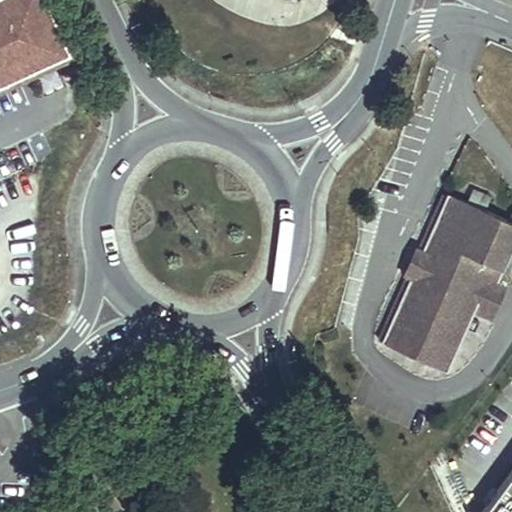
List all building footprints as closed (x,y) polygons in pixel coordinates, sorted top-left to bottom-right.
[(53,53),(29,0),(0,0),(0,76),(41,58),(53,53)] [(473,188),(467,201),(485,209),(491,195),(473,188)] [(447,192),(441,206),(460,198),(447,192)] [(426,367),(433,364),(452,357),(459,354),(457,348),(474,311),(479,299),(476,290),(497,281),(503,269),(502,269),(511,246),(511,221),(485,209),(467,201),(460,198),(441,206),(422,247),(421,250),(427,265),(403,273),(407,282),(381,342),(423,361),(426,367)] [(416,245),(403,273),(427,265),(421,250),(422,247),(416,245)] [(504,284),(497,281),(476,290),(479,299),(474,311),(490,318),(504,284)] [(446,370),(452,357),(433,364),(446,370)] [(511,511),(511,478),(487,511),(511,511)]
